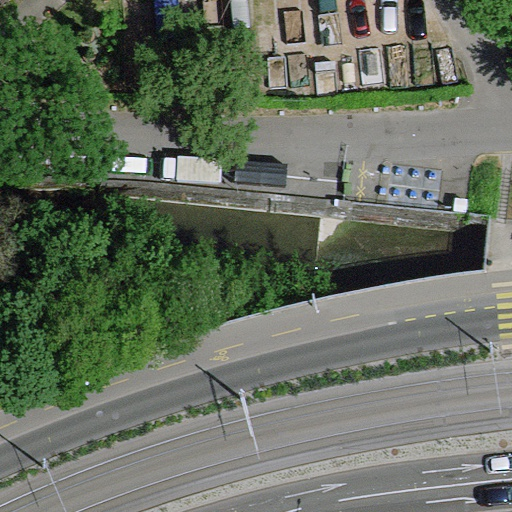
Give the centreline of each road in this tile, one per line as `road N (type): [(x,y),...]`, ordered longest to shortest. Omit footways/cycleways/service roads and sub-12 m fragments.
road 1 (secondary): [(511,321),(212,382),(0,459)]
road 2 (residential): [(511,132),(385,138),(0,130)]
road 3 (secondary): [(294,511),(511,479)]
